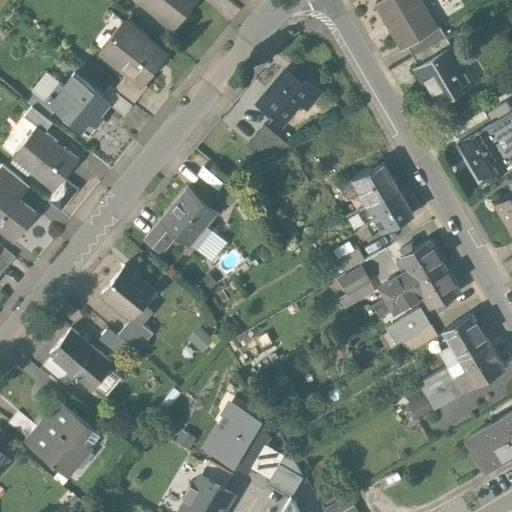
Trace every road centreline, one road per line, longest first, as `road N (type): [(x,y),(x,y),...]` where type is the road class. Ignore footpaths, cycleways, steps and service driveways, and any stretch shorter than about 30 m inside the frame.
road 1 (residential): [(0,347),(285,0)]
road 2 (tertiary): [(329,0),(511,330)]
